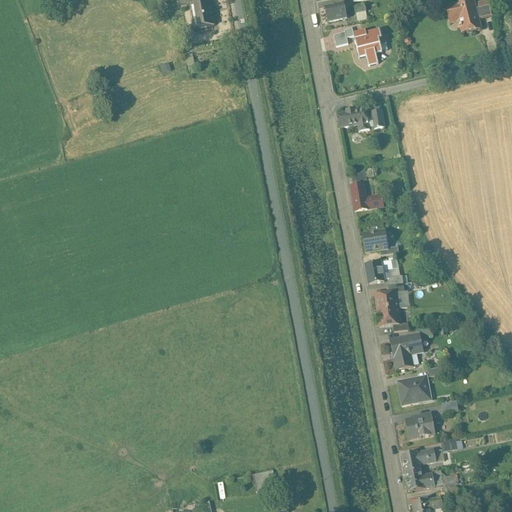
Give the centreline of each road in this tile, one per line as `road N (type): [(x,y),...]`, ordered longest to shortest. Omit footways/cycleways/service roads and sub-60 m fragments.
road 1 (residential): [(238,0),(335,511)]
road 2 (tertiary): [(326,107),(402,511)]
road 3 (residential): [(326,107),(511,63)]
